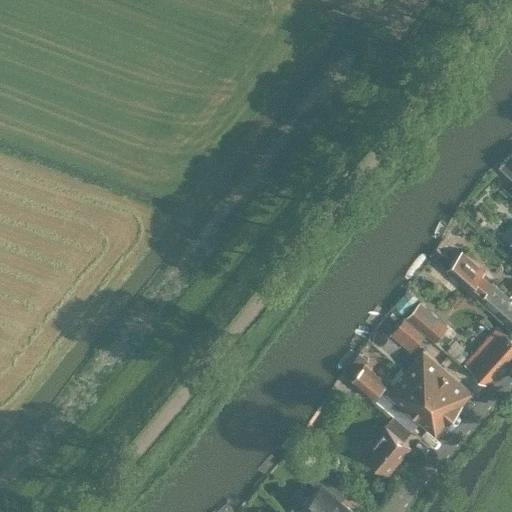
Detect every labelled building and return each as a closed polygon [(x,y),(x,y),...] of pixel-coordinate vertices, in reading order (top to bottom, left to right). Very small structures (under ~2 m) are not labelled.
[(511,143),(502,154),(511,162),(511,143)] [(499,173),(484,186),(508,211),(511,207),(511,173),(506,167),(499,173)] [(493,263),(471,243),(455,261),(482,285),(480,287),(511,314),(511,288),(511,290),(488,269),(493,263)] [(412,280),(398,295),(407,303),(421,288),(412,280)] [(416,313),(437,332),(451,316),(422,292),(409,308),(416,313)] [(408,307),(394,323),(401,330),(416,313),(409,308),(408,307)] [(469,354),(490,373),(511,347),(511,324),(502,316),(469,354)] [(459,331),(450,341),(459,349),(460,348),(464,351),(471,342),(459,331)] [(426,341),(409,361),(458,403),(475,382),(426,341)] [(356,370),(377,388),(390,372),(369,355),(356,370)] [(409,361),(392,381),(440,423),(458,403),(409,361)] [(391,416),(369,442),(392,462),(406,446),(404,445),(413,434),(410,432),(418,422),(400,407),(391,417),(391,416)] [(297,442),(317,451),(322,439),(303,430),(297,442)] [(324,474),(303,500),(317,511),(350,511),(358,503),(338,486),(347,475),(323,455),(314,466),(324,474)] [(312,511),(296,497),(290,504),(298,511),(312,511)] [(298,511),(290,504),(287,501),(275,511),(298,511)]
